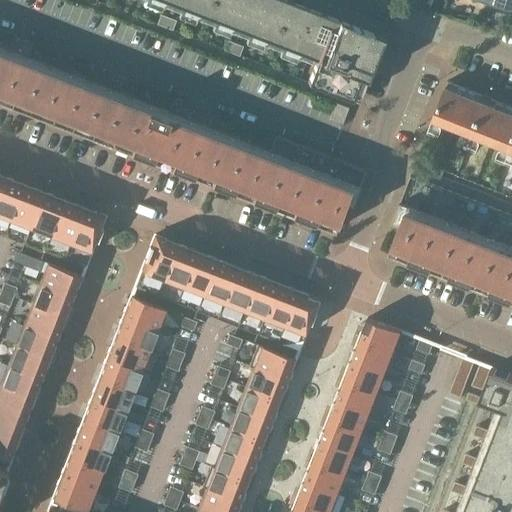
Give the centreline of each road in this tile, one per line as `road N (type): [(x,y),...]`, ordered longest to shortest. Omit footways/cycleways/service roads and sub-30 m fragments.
road 1 (residential): [(345,279),(0,147)]
road 2 (residential): [(345,279),(384,182),(380,139),(425,26)]
road 3 (residential): [(511,345),(345,279)]
